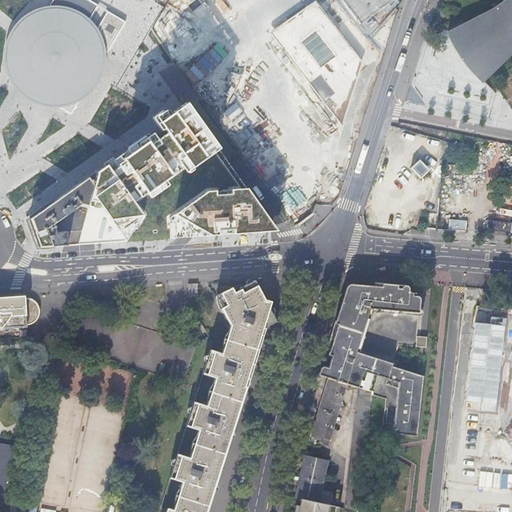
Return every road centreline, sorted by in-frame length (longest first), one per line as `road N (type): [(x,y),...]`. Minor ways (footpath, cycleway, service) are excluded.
road 1 (tertiary): [(308,252),(38,270)]
road 2 (tertiary): [(325,251),(256,511)]
road 3 (residential): [(170,80),(308,252)]
road 4 (residential): [(511,263),(325,251)]
road 5 (tertiary): [(325,251),(382,106)]
road 6 (residential): [(382,106),(511,134)]
